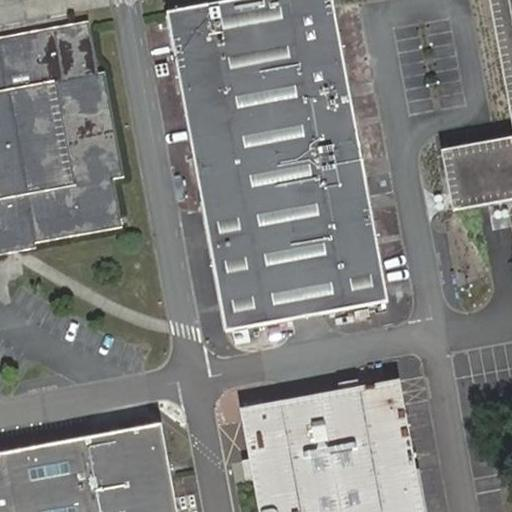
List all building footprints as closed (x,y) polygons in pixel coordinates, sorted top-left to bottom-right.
[(232,338),(388,308),(332,0),(228,0),(170,11),(232,338)] [(511,0),(491,0),(511,116),(511,141),(446,155),(457,218),(496,210),(511,207),(511,0)] [(91,25),(0,41),(0,253),(81,238),(128,229),(119,183),(91,25)] [(425,511),(401,385),(244,414),(262,511),(425,511)] [(177,511),(162,428),(0,458),(0,511),(177,511)]
